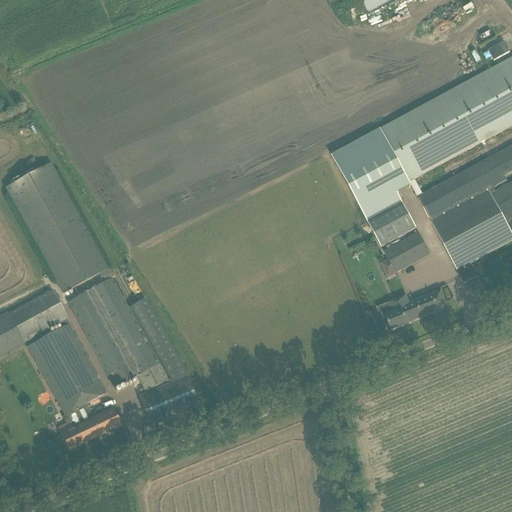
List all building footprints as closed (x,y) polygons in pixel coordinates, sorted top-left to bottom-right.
[(489,48),(493,60),(510,53),(506,42),(489,48)] [(511,57),(471,80),(511,154),(511,57)] [(427,104),(383,128),(460,269),(504,245),(427,104)] [(380,130),(331,156),(367,223),(402,204),(397,194),(411,186),(380,130)] [(4,189),(62,295),(108,270),(51,164),(4,189)] [(367,223),(381,248),(416,229),(402,204),(367,223)] [(384,253),(396,274),(430,255),(419,234),(384,253)] [(139,398),(151,427),(200,407),(187,376),(145,300),(131,308),(130,307),(128,308),(112,279),(67,303),(115,389),(136,377),(146,395),(139,398)] [(385,317),(391,331),(408,324),(407,322),(419,316),(420,318),(443,308),(442,306),(446,305),(439,290),(421,298),(422,300),(409,305),(407,300),(399,303),(397,300),(388,304),(392,314),(385,317)] [(7,314),(0,317),(0,358),(24,346),(24,344),(68,320),(52,291),(8,315),(7,314)] [(27,349),(65,417),(106,395),(69,326),(27,349)] [(120,427),(112,409),(74,426),(72,423),(57,430),(68,452),(120,427)]
